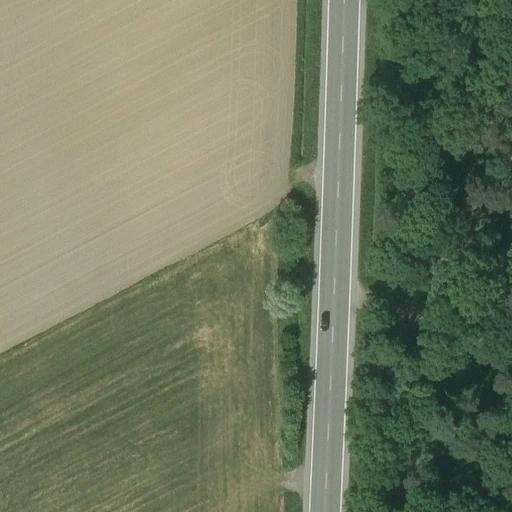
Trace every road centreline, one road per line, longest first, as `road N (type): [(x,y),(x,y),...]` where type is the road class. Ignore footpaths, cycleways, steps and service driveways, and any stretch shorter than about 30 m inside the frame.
road 1 (secondary): [(342,0),(324,511)]
road 2 (track): [(379,302),(511,359)]
